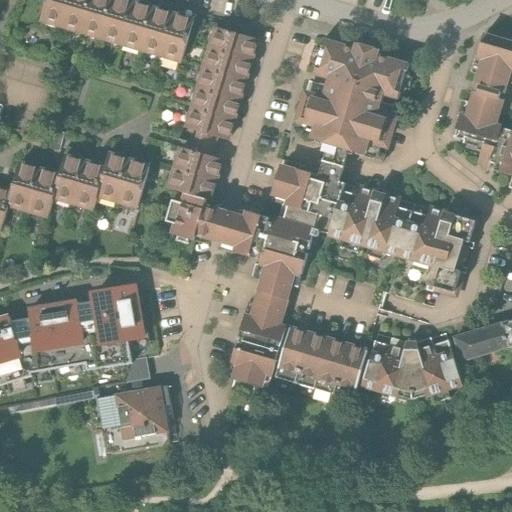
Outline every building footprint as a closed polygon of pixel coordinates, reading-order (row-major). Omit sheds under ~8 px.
[(194,23),(117,0),(47,0),(41,20),(182,63),(194,23)] [(258,41),(217,29),(188,130),(198,133),(218,139),(228,142),(258,41)] [(511,68),(511,45),(484,37),(477,58),(484,61),(480,76),(483,77),(504,83),(507,83),(511,68)] [(346,160),(348,154),(352,156),(353,154),(383,163),(399,108),(380,103),(383,95),(399,100),(407,71),(409,71),(411,65),(327,40),(317,75),(332,80),(329,88),(309,82),(293,137),(323,146),(323,147),(327,149),(326,154),(323,162),(344,168),(346,160)] [(504,83),(483,77),(479,90),(475,105),(473,104),(468,119),(460,117),(454,139),(465,141),(466,139),(484,145),(479,163),(482,168),(492,171),(503,129),(494,127),(498,112),(496,111),(500,97),(504,83)] [(511,132),(503,129),(492,171),(511,176),(511,132)] [(212,158),(218,139),(198,133),(192,152),(212,158)] [(222,161),(212,158),(192,152),(182,149),(170,190),(185,195),(206,201),(210,202),(214,190),(220,172),(222,161)] [(120,158),(109,155),(105,167),(96,199),(137,210),(149,166),(135,162),(120,158)] [(76,159),(65,156),(60,174),(52,200),(93,212),(96,199),(105,167),(90,163),(76,159)] [(282,171),(279,171),(273,192),(276,193),(275,195),(290,200),(284,221),(319,232),(329,235),(343,192),(345,184),(339,183),(344,168),(323,162),(320,172),(322,172),(320,177),(299,171),(298,173),(283,169),(282,171)] [(29,165),(20,163),(12,189),(7,207),(47,218),(52,200),(60,174),(44,170),(29,165)] [(0,231),(7,207),(12,189),(0,185),(0,231)] [(357,196),(343,192),(329,235),(434,266),(428,286),(455,294),(477,223),(429,209),(427,216),(398,208),(401,201),(360,188),(357,196)] [(194,242),(197,234),(204,208),(206,201),(185,195),(183,205),(172,202),(166,223),(176,226),(173,235),(194,242)] [(219,241),(238,246),(246,220),(226,215),(204,208),(197,234),(219,241)] [(248,213),(246,220),(238,246),(236,254),(257,260),(258,256),(262,258),(264,252),(272,224),(269,223),(270,219),(248,213)] [(284,221),(274,218),(272,224),(264,252),(305,263),(308,255),(304,253),(305,250),(309,251),(313,236),(318,238),(319,232),(284,221)] [(305,263),(264,252),(262,258),(260,264),(268,266),(263,281),(266,282),(264,287),(262,293),(284,300),(286,294),(287,288),(290,289),(294,274),(302,276),(305,263)] [(10,318),(0,320),(0,387),(32,378),(32,374),(86,365),(87,372),(132,364),(128,341),(143,339),(134,286),(95,293),(97,302),(78,305),(78,303),(29,311),(30,319),(11,323),(10,318)] [(284,300),(262,293),(259,305),(257,305),(252,320),(245,318),(231,364),(239,366),(234,381),(261,389),(265,374),(272,376),(276,364),(283,340),(286,329),(278,327),(283,312),(280,312),(284,300)] [(511,321),(502,325),(475,333),(454,339),(462,362),(509,348),(511,347),(511,321)] [(368,352),(290,329),(286,341),(279,365),(275,378),(354,401),(360,380),(367,356),(368,352)] [(383,350),(373,347),(370,357),(363,381),(362,386),(377,390),(375,400),(390,405),(393,395),(412,401),(431,395),(434,404),(450,399),(447,390),(462,385),(450,346),(440,349),(439,345),(433,346),(431,339),(415,344),(408,344),(392,339),(390,346),(385,345),(383,350)] [(286,341),(283,340),(276,364),(279,365),(286,341)] [(370,357),(367,356),(360,380),(363,381),(370,357)] [(167,388),(117,397),(124,440),(168,433),(165,417),(172,415),(167,388)]
